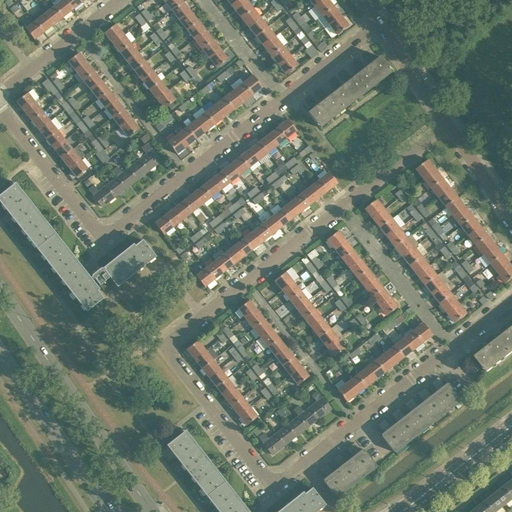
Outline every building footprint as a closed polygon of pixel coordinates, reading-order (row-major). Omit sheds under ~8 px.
[(62,0),(54,7),(63,18),(72,10),(63,0),(62,0)] [(63,0),(72,10),(81,3),(79,0),(63,0)] [(182,3),(180,0),(166,0),(164,2),(171,11),(182,3)] [(226,0),(233,9),(244,0),(226,0)] [(244,0),(233,9),(241,18),(253,9),(245,0),(244,0)] [(333,7),(327,0),(322,0),(314,7),(321,16),(333,7)] [(171,11),(179,21),(190,12),(182,3),(171,11)] [(53,25),(63,18),(54,7),(44,14),(53,25)] [(324,29),(329,26),(340,16),(333,7),(321,16),(317,20),(324,29)] [(241,18),(248,28),(260,18),(253,9),(241,18)] [(197,22),(190,12),(179,21),(186,30),(197,22)] [(292,16),(296,21),(300,18),(296,13),(292,16)] [(35,21),(44,33),(53,25),(44,14),(35,21)] [(348,26),(340,16),(329,26),(336,35),(348,26)] [(248,28),(256,37),(267,28),(260,18),(248,28)] [(293,23),(289,18),(285,22),(289,26),(293,23)] [(296,21),(299,26),(304,22),(300,18),(296,21)] [(34,40),(44,33),(35,21),(25,29),(34,40)] [(186,30),(194,40),(205,31),(197,22),(186,30)] [(144,32),(149,28),(145,23),(141,27),(140,28),(142,29),(144,32)] [(300,32),(293,23),(289,26),(292,31),(296,35),(300,32)] [(104,33),(112,43),(123,34),(115,25),(104,33)] [(275,37),(267,28),(256,37),(263,47),(275,37)] [(212,41),(205,31),(194,40),(201,49),(212,41)] [(311,32),(307,35),(310,40),(315,36),(311,32)] [(112,43),(119,52),(130,44),(123,34),(112,43)] [(263,47),(270,56),(282,47),(287,43),(283,38),(278,42),(275,37),(263,47)] [(308,42),(304,37),(300,41),(304,45),(308,42)] [(201,49),(209,59),(219,50),(212,41),(201,49)] [(323,42),(316,47),(320,52),(327,46),(323,42)] [(119,52),(126,62),(137,53),(130,44),(119,52)] [(310,53),(313,57),(317,54),(311,46),(306,50),(309,53),(310,53)] [(270,56),(278,65),(290,56),(282,47),(270,56)] [(227,60),(219,50),(209,59),(216,68),(227,60)] [(75,72),(86,63),(78,53),(67,62),(75,72)] [(145,63),(137,53),(126,62),(134,71),(145,63)] [(297,66),(290,56),(278,65),(286,75),(297,66)] [(379,57),(355,76),(367,91),(391,72),(379,57)] [(75,72),(83,81),(94,72),(86,63),(75,72)] [(134,71),(141,81),(152,72),(145,63),(134,71)] [(49,77),(52,81),(58,76),(57,75),(55,72),(49,77)] [(101,82),(94,72),(83,81),(90,90),(101,82)] [(141,81),(149,90),(160,81),(152,72),(141,81)] [(243,83),(252,95),(262,88),(252,76),(243,83)] [(343,110),(367,91),(355,76),(331,94),(343,110)] [(48,93),(50,91),(54,88),(47,79),(41,84),(48,93)] [(149,90),(156,100),(167,91),(160,81),(149,90)] [(90,90),(97,100),(108,91),(101,82),(90,90)] [(233,91),(243,103),(252,95),(243,83),(233,91)] [(24,112),(35,103),(33,101),(37,98),(31,90),(16,102),(24,112)] [(116,101),(108,91),(97,100),(105,109),(116,101)] [(175,101),(167,91),(156,100),(164,109),(175,101)] [(224,98),(233,110),(243,103),(233,91),(224,98)] [(343,110),(331,94),(307,113),(319,129),(343,110)] [(199,99),(196,95),(189,100),(193,104),(199,99)] [(214,105),(224,117),(233,110),(224,98),(214,105)] [(105,109),(112,119),(123,110),(116,101),(105,109)] [(42,112),(35,103),(24,112),(31,121),(42,112)] [(205,113),(214,125),(224,117),(214,105),(205,113)] [(131,119),(123,110),(112,119),(120,128),(131,119)] [(31,121),(39,131),(50,122),(42,112),(31,121)] [(195,120),(205,132),(214,125),(205,113),(195,120)] [(131,119),(120,128),(127,138),(138,129),(131,119)] [(186,128),(195,140),(205,132),(195,120),(186,128)] [(288,120),(278,128),(286,139),(296,131),(288,120)] [(57,131),(50,122),(39,131),(46,140),(57,131)] [(176,135),(186,147),(195,140),(186,128),(176,135)] [(286,139),(278,128),(268,135),(277,146),(286,139)] [(46,140),(53,149),(64,141),(57,131),(46,140)] [(140,139),(144,144),(151,138),(147,133),(140,139)] [(167,143),(176,155),(186,147),(176,135),(167,143)] [(268,135),(259,142),(267,153),(277,146),(268,135)] [(72,150),(64,141),(53,149),(61,159),(72,150)] [(259,142),(249,150),(258,161),(267,153),(259,142)] [(61,159),(68,168),(79,160),(72,150),(61,159)] [(139,159),(149,171),(160,162),(151,150),(139,159)] [(249,150),(240,157),(248,168),(258,161),(249,150)] [(240,157),(230,165),(239,176),(248,168),(240,157)] [(137,180),(149,171),(139,159),(128,168),(137,180)] [(87,169),(79,160),(68,168),(76,178),(87,169)] [(417,170),(424,179),(436,170),(429,160),(417,170)] [(230,165),(221,172),(230,183),(239,176),(230,165)] [(116,178),(125,189),(137,180),(128,168),(116,178)] [(444,179),(436,170),(424,179),(432,189),(444,179)] [(221,172),(211,179),(220,190),(230,183),(221,172)] [(319,180),(327,191),(337,184),(329,172),(319,180)] [(105,187),(114,198),(125,189),(116,178),(105,187)] [(87,188),(92,184),(88,179),(83,183),(87,188)] [(211,179),(202,187),(211,198),(220,190),(211,179)] [(432,189),(439,198),(451,189),(444,179),(432,189)] [(318,199),(327,191),(319,180),(309,187),(318,199)] [(99,289),(80,265),(15,183),(13,185),(0,195),(0,203),(86,312),(102,299),(96,291),(99,289)] [(406,194),(410,190),(407,185),(402,189),(406,194)] [(114,198),(105,187),(93,196),(102,208),(114,198)] [(202,187),(193,194),(201,205),(211,198),(202,187)] [(300,195),(308,206),(318,199),(309,187),(300,195)] [(459,198),(451,189),(439,198),(447,208),(459,198)] [(265,190),(260,194),(261,194),(264,198),(269,194),(265,190)] [(414,195),(410,190),(406,194),(410,198),(414,195)] [(399,199),(404,195),(400,191),(395,194),(399,199)] [(193,194),(183,202),(192,213),(201,205),(193,194)] [(299,213),(308,206),(300,195),(290,202),(299,213)] [(407,200),(404,195),(399,199),(403,204),(407,200)] [(447,208),(454,217),(466,207),(459,198),(447,208)] [(236,202),(240,206),(240,207),(245,203),(241,199),(236,202)] [(373,219),(385,209),(378,200),(366,209),(373,219)] [(183,202),(174,209),(182,220),(192,213),(183,202)] [(281,210),(290,221),(299,213),(290,202),(281,210)] [(421,212),(425,209),(422,204),(417,208),(421,212)] [(474,217),(466,207),(454,217),(461,226),(474,217)] [(174,209),(164,216),(173,227),(182,220),(174,209)] [(373,219),(381,228),(393,219),(385,209),(373,219)] [(414,218),(418,214),(415,209),(410,213),(414,218)] [(429,213),(425,209),(421,212),(424,217),(429,213)] [(280,228),(290,221),(281,210),(271,217),(280,228)] [(422,219),(418,214),(414,218),(417,223),(422,219)] [(164,216),(154,224),(163,235),(173,227),(164,216)] [(262,224),(271,236),(280,228),(271,217),(262,224)] [(461,226),(469,236),(481,226),(474,217),(461,226)] [(381,228),(388,238),(400,228),(393,219),(381,228)] [(436,231),(440,228),(436,223),(432,227),(436,231)] [(261,243),(271,236),(262,224),(252,232),(261,243)] [(488,236),(481,226),(469,236),(476,245),(488,236)] [(388,238),(396,247),(408,238),(400,228),(388,238)] [(433,233),(429,228),(425,232),(429,237),(433,233)] [(444,232),(440,228),(436,231),(439,236),(444,232)] [(334,250),(345,241),(337,231),(326,240),(334,250)] [(243,239),(252,250),(261,243),(252,232),(243,239)] [(437,238),(433,233),(429,237),(432,241),(437,238)] [(203,238),(207,242),(212,238),(209,234),(203,238)] [(476,245),(484,255),(496,245),(488,236),(476,245)] [(396,247),(403,257),(415,247),(408,238),(396,247)] [(242,258),(252,250),(243,239),(233,246),(242,258)] [(117,287),(155,257),(142,241),(134,247),(132,244),(101,268),(117,287)] [(334,250),(341,259),(352,250),(345,241),(334,250)] [(450,250),(455,247),(451,242),(447,245),(450,250)] [(435,247),(439,252),(444,247),(441,243),(435,247)] [(503,255),(496,245),(484,255),(491,264),(503,255)] [(178,254),(183,251),(179,246),(175,250),(178,254)] [(224,254),(233,265),(242,258),(233,246),(224,254)] [(403,257),(410,266),(423,257),(415,247),(403,257)] [(448,252),(444,247),(440,251),(444,255),(448,252)] [(458,251),(455,247),(450,250),(454,255),(458,251)] [(360,260),(352,250),(341,259),(349,269),(360,260)] [(452,257),(448,252),(444,255),(447,260),(452,257)] [(223,272),(233,265),(224,254),(214,261),(223,272)] [(491,264),(498,273),(511,264),(503,255),(491,264)] [(410,266),(418,276),(430,266),(423,257),(410,266)] [(367,269),(360,260),(349,269),(356,278),(367,269)] [(205,269),(214,280),(223,272),(214,261),(205,269)] [(465,269),(470,265),(466,261),(462,264),(465,269)] [(511,278),(511,265),(511,264),(498,273),(506,283),(511,278)] [(473,270),(470,265),(465,269),(469,274),(473,270)] [(418,276),(425,285),(437,276),(430,266),(418,276)] [(100,269),(91,276),(104,292),(109,287),(105,281),(108,279),(100,269)] [(204,287),(214,280),(205,269),(195,276),(204,287)] [(375,279),(367,269),(356,278),(364,287),(375,279)] [(466,275),(463,271),(458,274),(462,279),(466,275)] [(281,291),(292,282),(285,272),(274,281),(281,291)] [(299,278),(303,282),(308,278),(305,273),(299,278)] [(425,285),(433,295),(445,285),(437,276),(425,285)] [(476,283),(480,288),(490,280),(488,277),(482,281),(481,279),(476,283)] [(382,288),(375,279),(364,287),(371,297),(382,288)] [(300,292),(292,282),(281,291),(289,300),(300,292)] [(433,295),(440,304),(452,294),(445,285),(433,295)] [(478,290),(476,288),(474,285),(469,288),(473,293),(478,290)] [(390,298),(382,288),(371,297),(378,306),(390,298)] [(289,300),(296,310),(307,301),(300,292),(289,300)] [(486,295),(490,300),(494,297),(490,292),(486,295)] [(440,304),(447,313),(460,304),(452,294),(440,304)] [(483,305),(487,302),(483,297),(479,301),(483,305)] [(397,308),(390,298),(378,306),(386,316),(397,308)] [(237,309),(245,319),(256,310),(248,301),(237,309)] [(315,310),(307,301),(296,310),(304,319),(315,310)] [(467,314),(460,304),(447,313),(455,323),(467,314)] [(410,307),(405,311),(409,316),(413,312),(410,307)] [(264,320),(256,310),(245,319),(252,329),(264,320)] [(304,319),(311,329),(322,320),(315,310),(304,319)] [(391,322),(394,327),(399,323),(395,319),(391,322)] [(252,329),(260,338),(271,329),(264,320),(252,329)] [(330,329),(322,320),(311,329),(319,338),(330,329)] [(391,322),(386,326),(389,331),(394,327),(391,322)] [(511,353),(511,352),(511,325),(509,322),(504,325),(508,330),(499,338),(511,353)] [(422,323),(412,331),(422,343),(432,336),(422,323)] [(278,339),(271,329),(260,338),(267,347),(278,339)] [(319,338),(326,347),(337,339),(330,329),(319,338)] [(413,351),(422,343),(412,331),(403,338),(413,351)] [(376,334),(372,337),(375,342),(380,338),(376,334)] [(239,341),(242,345),(244,345),(249,341),(245,336),(239,341)] [(372,337),(370,339),(367,341),(371,345),(375,342),(372,337)] [(413,351),(403,338),(394,345),(403,358),(413,351)] [(487,372),(511,353),(499,338),(489,345),(485,340),(481,344),(484,349),(475,356),(487,372)] [(278,339),(267,347),(275,357),(286,348),(278,339)] [(345,349),(337,339),(326,347),(334,357),(345,349)] [(194,359),(205,351),(197,341),(186,349),(194,359)] [(394,365),(403,358),(394,345),(384,353),(394,365)] [(293,358),(286,348),(275,357),(282,366),(293,358)] [(361,353),(358,348),(353,352),(356,357),(361,353)] [(194,359),(201,369),(212,360),(205,351),(194,359)] [(356,357),(353,352),(348,356),(352,360),(356,357)] [(394,365),(384,353),(375,360),(384,373),(394,365)] [(282,366),(290,376),(301,367),(293,358),(282,366)] [(201,369),(209,378),(220,370),(212,360),(201,369)] [(375,380),(384,373),(375,360),(365,368),(375,380)] [(342,368),(339,363),(334,367),(337,371),(342,368)] [(308,377),(301,367),(290,376),(297,386),(308,377)] [(337,371),(334,367),(329,371),(333,375),(337,371)] [(375,380),(365,368),(356,375),(366,387),(375,380)] [(265,376),(259,369),(255,372),(261,379),(265,376)] [(209,378),(216,388),(227,379),(220,370),(209,378)] [(356,395),(366,387),(356,375),(346,382),(356,395)] [(434,380),(454,406),(461,400),(448,384),(447,384),(445,387),(438,378),(438,377),(434,380)] [(216,388),(223,397),(234,388),(227,379),(216,388)] [(428,386),(447,411),(454,406),(434,380),(428,386)] [(264,384),(270,391),(274,388),(271,384),(268,381),(264,384)] [(356,395),(346,382),(336,390),(346,402),(356,395)] [(421,391),(440,416),(447,411),(428,386),(421,391)] [(223,397),(231,407),(242,398),(234,388),(223,397)] [(414,396),(434,421),(440,416),(421,391),(414,396)] [(316,402),(310,407),(319,419),(331,410),(321,398),(317,392),(311,396),(316,402)] [(303,401),(297,394),(294,396),(300,403),(303,401)] [(408,401),(427,426),(434,421),(414,396),(408,401)] [(231,407),(238,416),(249,407),(242,398),(231,407)] [(401,407),(420,432),(427,426),(408,401),(401,407)] [(298,406),(293,410),(297,417),(298,416),(307,428),(319,419),(310,407),(303,412),(298,406)] [(257,417),(249,407),(238,416),(246,426),(257,417)] [(394,412),(414,437),(420,432),(401,407),(394,412)] [(387,417),(407,442),(414,437),(394,412),(387,417)] [(297,417),(286,425),(296,437),(307,428),(298,416),(297,417)] [(381,422),(400,447),(407,442),(387,417),(381,422)] [(381,436),(393,453),(400,447),(381,422),(377,425),(377,426),(377,425),(384,434),(381,436)] [(284,446),(296,437),(286,425),(275,434),(284,446)] [(251,432),(255,438),(261,433),(256,428),(251,432)] [(249,511),(225,481),(186,431),(183,433),(166,446),(217,511),(249,511)] [(264,433),(258,437),(263,444),(272,455),(284,446),(275,434),(268,439),(264,433)] [(349,446),(369,472),(376,466),(363,450),(360,452),(354,444),(354,443),(349,446)] [(369,472),(349,446),(343,452),(362,477),(369,472)] [(336,457),(356,482),(362,477),(343,452),(336,457)] [(329,462),(349,487),(356,482),(336,457),(329,462)] [(342,492),(349,487),(329,462),(323,467),(342,492)] [(323,481),(335,498),(342,492),(323,467),(319,470),(319,471),(319,470),(326,479),(323,481)] [(511,495),(504,486),(495,494),(504,506),(511,499),(511,495)] [(304,494),(302,493),(301,492),(275,511),(315,511),(324,505),(311,489),(304,494)] [(495,494),(486,501),(494,511),(496,511),(504,506),(495,494)] [(494,511),(486,501),(476,508),(478,511),(494,511)]
